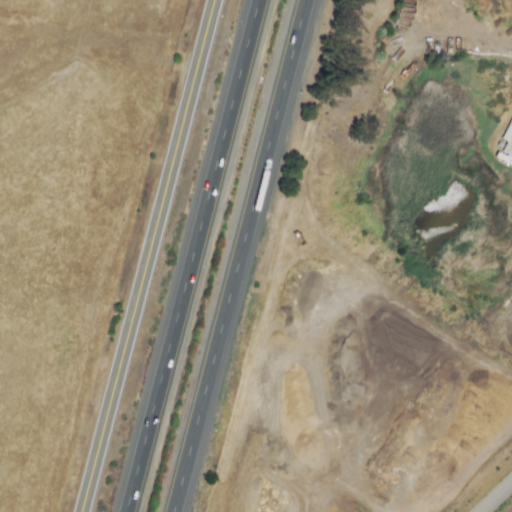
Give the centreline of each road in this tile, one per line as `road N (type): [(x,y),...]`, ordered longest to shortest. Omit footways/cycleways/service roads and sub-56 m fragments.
road 1 (motorway): [(257,0),(124,511)]
road 2 (tertiary): [(216,0),(84,511)]
road 3 (motorway): [(173,511),(304,0)]
